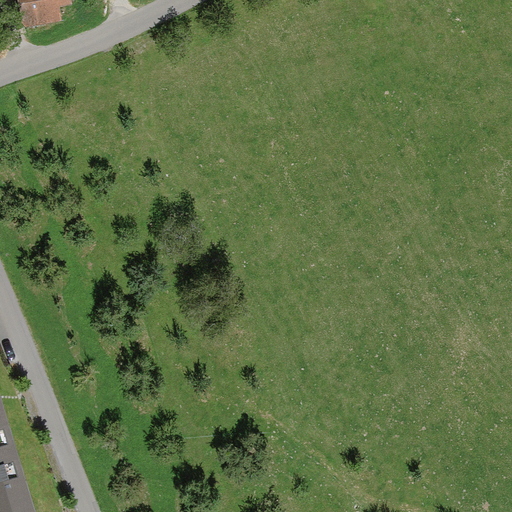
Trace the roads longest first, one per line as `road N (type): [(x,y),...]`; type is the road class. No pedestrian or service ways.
road 1 (residential): [(0,299),(89,511)]
road 2 (residential): [(187,0),(110,37),(0,73)]
